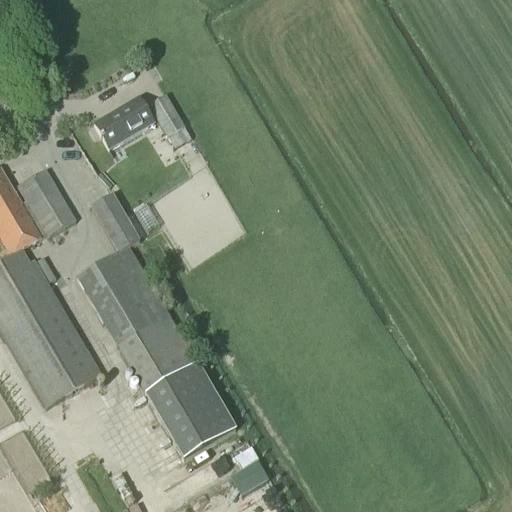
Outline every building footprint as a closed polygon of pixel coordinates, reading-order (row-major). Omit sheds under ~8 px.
[(173,152),(189,143),(164,100),(148,110),(173,152)] [(152,128),(137,102),(93,128),(108,154),(152,128)] [(10,263),(22,256),(74,225),(45,176),(17,193),(24,206),(20,208),(0,174),(0,247),(9,262),(10,263)] [(96,179),(109,192),(113,188),(101,175),(96,179)] [(90,212),(118,259),(76,284),(145,401),(197,370),(128,254),(139,247),(111,200),(90,212)] [(100,380),(33,266),(29,268),(22,256),(10,263),(9,262),(0,266),(0,335),(45,412),(100,380)] [(197,370),(145,401),(183,466),(235,436),(197,370)]
